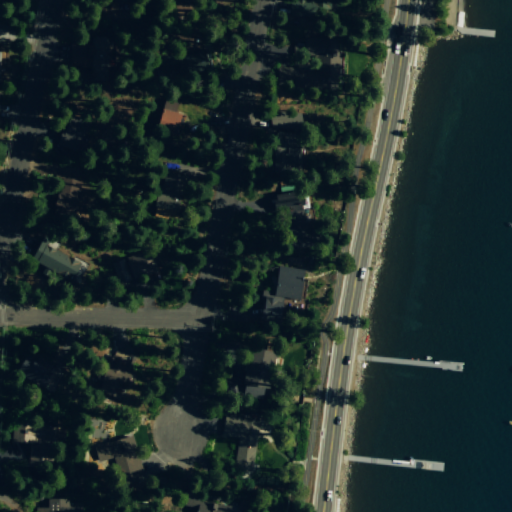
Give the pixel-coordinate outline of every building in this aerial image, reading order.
[(287,1),(288,18),(329,17),(328,0),(310,0),(287,1)] [(67,70),(90,71),(90,64),(104,64),(105,37),(88,37),(88,44),(68,43),(67,70)] [(276,90),(324,89),(324,85),(338,85),(337,37),(301,38),(302,47),(293,47),(294,55),(314,55),(314,73),(295,73),(295,68),(275,68),(276,90)] [(171,132),(178,114),(172,112),(175,102),(163,98),(153,126),(171,132)] [(299,113),(270,112),(269,125),(298,126),(299,113)] [(80,147),(84,121),(63,118),(59,144),(80,147)] [(295,136),(270,138),(271,164),(296,163),(295,136)] [(78,182),(59,177),(53,204),(72,208),(78,182)] [(284,247),(305,244),(300,209),(306,209),(304,191),(271,196),(276,232),(282,231),(284,247)] [(27,259),(51,273),(47,278),(61,287),(75,264),(38,241),(27,259)] [(118,287),(154,274),(146,250),(109,263),(118,287)] [(301,270),(275,266),(272,293),(262,291),(259,310),(279,313),(281,298),(297,300),(301,270)] [(260,390),(263,350),(245,349),(243,377),(240,376),(239,388),(260,390)] [(94,391),(125,399),(132,376),(125,375),(130,356),(111,351),(107,363),(102,362),(94,391)] [(40,388),(51,368),(34,359),(32,361),(23,356),(14,373),(40,388)] [(236,438),(232,470),(251,473),(258,419),(223,414),(220,436),(236,438)] [(46,463),(53,430),(12,421),(8,442),(29,446),(26,459),(46,463)] [(96,461),(112,458),(118,482),(140,477),(131,436),(92,445),(96,461)] [(227,511),(228,507),(184,498),(183,506),(195,509),(194,511),(227,511)] [(33,508),(33,511),(67,511),(68,511),(79,511),(79,503),(64,503),(64,500),(45,499),(45,508),(33,508)]
